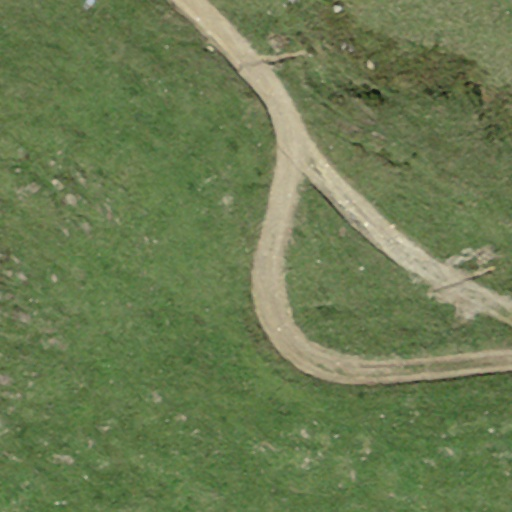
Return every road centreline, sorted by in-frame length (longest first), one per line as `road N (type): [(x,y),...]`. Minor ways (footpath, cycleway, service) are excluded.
road 1 (track): [(188,0),(252,66),(292,123),(268,308),(300,348),(331,365),(511,361)]
road 2 (track): [(292,123),(347,205),(414,262),(511,313)]
